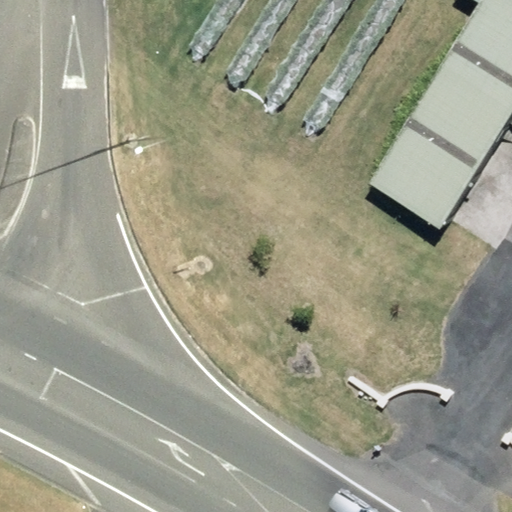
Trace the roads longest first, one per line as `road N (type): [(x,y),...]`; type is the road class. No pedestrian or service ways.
road 1 (tertiary): [(47,0),(65,190),(59,338)]
road 2 (primary): [(325,511),(59,338)]
